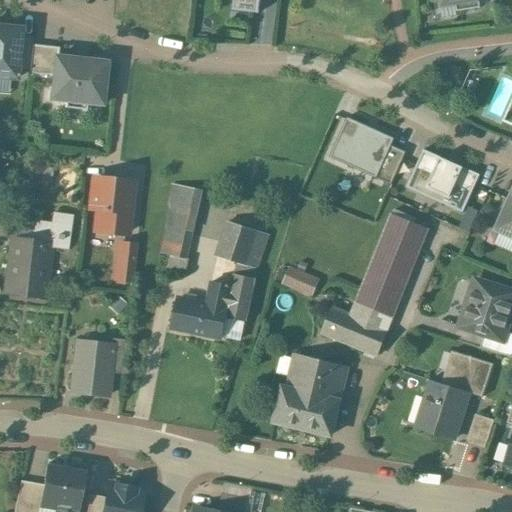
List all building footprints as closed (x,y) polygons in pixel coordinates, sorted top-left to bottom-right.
[(260,0),(234,0),(233,10),(259,14),(260,0)] [(438,0),(440,9),(456,6),(457,12),(481,8),(479,0),(438,0)] [(21,29),(0,27),(0,77),(16,79),(16,72),(20,36),(21,29)] [(32,38),(20,36),(16,72),(28,73),(31,45),(32,38)] [(59,48),(31,45),(28,73),(53,76),(55,57),(58,57),(59,48)] [(58,57),(55,57),(53,76),(50,99),(65,101),(64,108),(86,111),(86,104),(101,105),(106,63),(58,57)] [(395,139),(348,118),(329,158),(377,179),(392,146),(395,139)] [(406,153),(392,146),(377,179),(391,186),(406,153)] [(463,213),(480,175),(423,150),(407,188),(463,213)] [(52,169),(26,166),(24,187),(33,188),(33,187),(50,189),(52,169)] [(132,183),(94,179),(90,208),(98,209),(95,231),(126,234),(132,183)] [(201,191),(172,185),(168,205),(171,206),(166,231),(165,231),(160,254),(169,256),(186,260),(193,231),(192,231),(201,191)] [(511,198),(499,228),(500,231),(500,230),(511,235),(511,198)] [(34,243),(11,240),(4,292),(45,298),(49,264),(50,264),(52,248),(67,250),(72,215),(55,213),(53,225),(36,223),(34,243)] [(392,214),(351,316),(387,331),(428,229),(392,214)] [(269,235),(228,222),(216,257),(237,263),(257,269),(269,235)] [(136,246),(119,244),(115,279),(132,282),(136,246)] [(186,260),(169,256),(166,268),(187,272),(190,261),(186,260)] [(257,269),(237,263),(234,274),(255,279),(257,269)] [(317,281),(291,269),(285,284),(311,295),(317,281)] [(234,274),(232,286),(226,318),(245,322),(247,322),(256,279),(255,279),(234,274)] [(511,312),(511,292),(475,281),(460,327),(485,335),(503,341),(506,332),(511,312)] [(207,306),(178,299),(172,328),(222,338),(222,335),(241,339),(245,322),(226,318),(232,286),(212,282),(207,306)] [(351,316),(332,309),(322,333),(377,356),(387,332),(387,331),(351,316)] [(511,334),(506,332),(503,341),(485,335),(480,348),(511,358),(511,334)] [(126,341),(111,339),(110,346),(111,346),(109,369),(110,369),(110,373),(122,374),(126,341)] [(110,346),(77,342),(71,392),(107,396),(110,373),(110,369),(109,369),(111,346),(110,346)] [(493,365),(452,352),(442,384),(429,380),(414,427),(455,439),(470,394),(483,398),(493,365)] [(346,370),(295,358),(287,390),(282,389),(274,421),(332,435),(340,403),(338,402),(346,370)] [(476,415),(467,443),(486,449),(495,421),(476,415)] [(83,474),(46,468),(43,485),(39,507),(40,508),(39,511),(75,511),(76,509),(77,509),(83,474)] [(43,485),(20,481),(13,511),(39,511),(40,508),(39,507),(43,485)] [(137,511),(142,491),(109,484),(106,498),(103,511),(137,511)] [(247,511),(251,499),(222,494),(218,511),(247,511)] [(103,511),(106,498),(90,495),(86,511),(103,511)]
